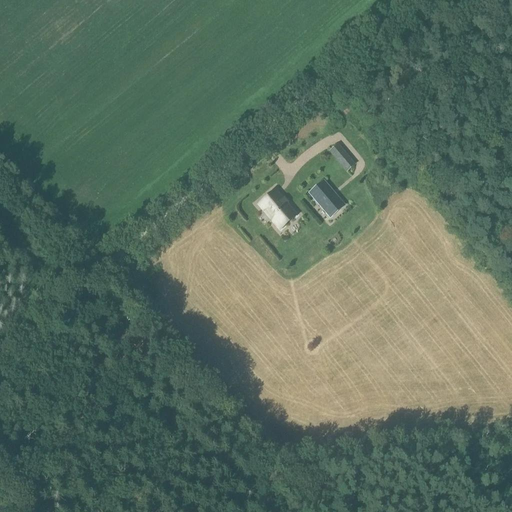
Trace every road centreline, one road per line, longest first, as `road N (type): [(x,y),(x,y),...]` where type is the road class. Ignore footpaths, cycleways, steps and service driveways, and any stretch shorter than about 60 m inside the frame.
road 1 (track): [(94,281),(418,0)]
road 2 (unknown): [(281,511),(87,304)]
road 3 (track): [(94,281),(0,175)]
road 4 (unknown): [(103,289),(0,385)]
road 5 (track): [(0,362),(94,281)]
